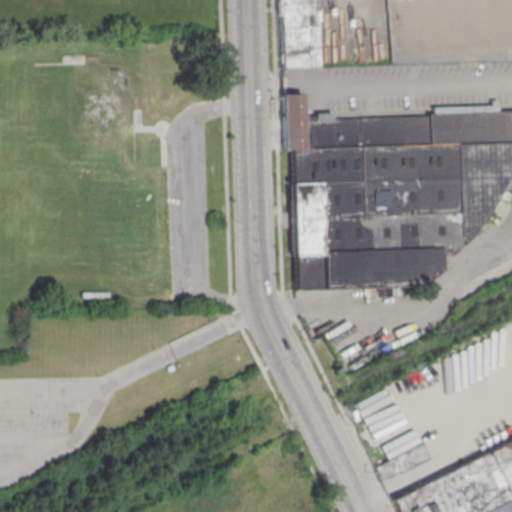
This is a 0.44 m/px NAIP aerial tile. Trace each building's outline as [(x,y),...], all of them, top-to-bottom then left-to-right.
[(278,0),(318,0),(321,67),(281,68),(278,0)] [(337,65),(337,84),(358,84),(358,88),(441,88),(441,65),(337,65)] [(284,148),(292,147),(294,290),(420,287),(457,247),(489,210),(511,159),(511,111),(306,116),(306,93),(283,95),(284,148)] [(511,495),(477,511),(396,511),(390,500),(511,437),(511,495)] [(374,465),(380,480),(428,461),(422,446),(374,465)] [(511,511),(511,497),(482,511),(511,511)]
